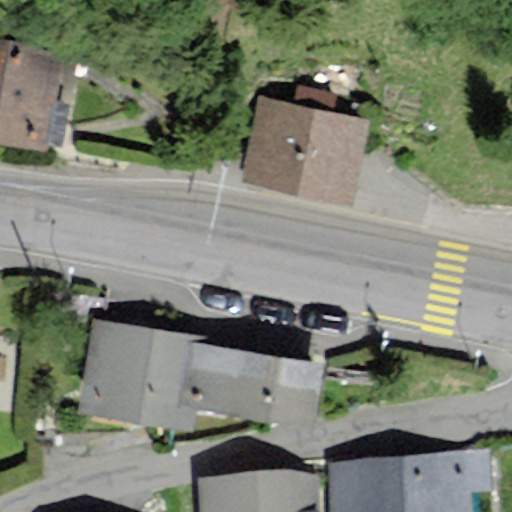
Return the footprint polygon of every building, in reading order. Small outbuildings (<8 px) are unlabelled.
[(0,47),(0,138),(43,148),(62,60),(0,47)] [(267,102),(250,178),(349,200),(366,124),(267,102)] [(318,424),(326,370),(213,354),(215,343),(104,327),(91,414),(197,429),(200,407),(318,424)] [(486,457),(336,463),(338,511),(465,511),(465,486),(487,485),(486,457)] [(315,511),(314,479),(209,483),(209,511),(315,511)]
